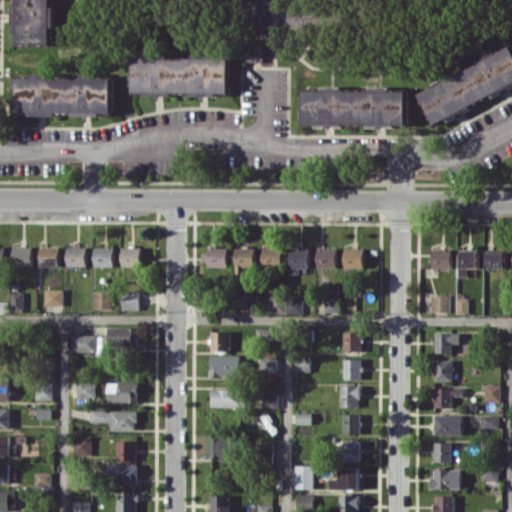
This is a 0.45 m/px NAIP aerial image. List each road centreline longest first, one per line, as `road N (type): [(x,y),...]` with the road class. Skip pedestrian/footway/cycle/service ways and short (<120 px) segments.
road 1 (residential): [(511,120),(449,154),(264,148),(189,137),(128,148),(0,151)]
road 2 (tertiary): [(0,200),(511,203)]
road 3 (residential): [(177,202),(174,511)]
road 4 (residential): [(400,203),(397,511)]
